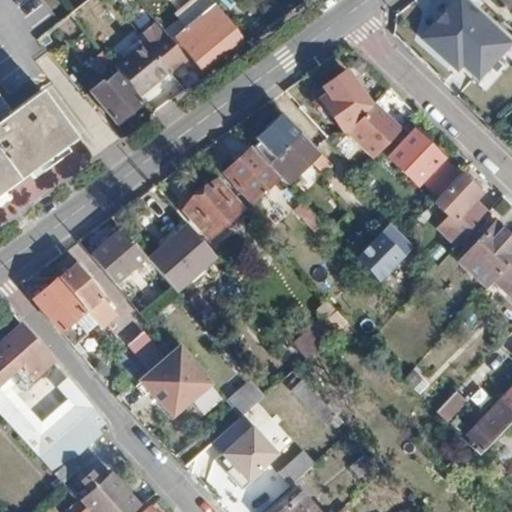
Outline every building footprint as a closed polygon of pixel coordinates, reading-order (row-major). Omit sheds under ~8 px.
[(215,4),(173,38),(200,71),(242,38),(215,4)] [(509,42),(466,4),(428,45),(457,71),(462,65),(477,78),(509,42)] [(186,63),(155,25),(140,37),(146,45),(169,74),(171,75),(186,63)] [(146,45),(116,69),(121,75),(139,98),(169,74),(146,45)] [(104,55),(92,65),(99,74),(112,64),(104,55)] [(101,82),(89,93),(115,125),(143,103),(139,98),(121,75),(105,85),(101,82)] [(338,77),(324,88),(329,94),(314,106),(333,131),(362,108),(338,77)] [(0,100),(0,197),(78,141),(43,93),(12,116),(0,100)] [(401,131),(372,104),(342,131),(373,160),(401,131)] [(279,176),(286,185),(322,152),(281,112),(254,137),(272,156),(266,162),(279,176)] [(458,174),(413,132),(388,158),(415,185),(420,180),(438,196),(458,174)] [(251,146),(223,172),(251,202),(279,176),(266,162),(251,146)] [(488,212),(474,198),(479,193),(458,174),(438,196),(433,201),(449,215),(436,228),(456,246),(488,212)] [(216,180),(184,208),(210,237),(242,209),(216,180)] [(186,224),(146,257),(175,292),(215,259),(186,224)] [(402,238),(388,224),(352,257),(375,282),(412,248),(402,238)] [(511,260),(511,242),(492,224),(461,257),(490,284),(493,281),(511,260)] [(122,228),(92,254),(116,282),(146,257),(122,228)] [(511,260),(493,281),(511,297),(511,260)] [(71,267),(58,278),(84,309),(103,331),(116,320),(104,307),(108,304),(75,265),(71,268),(71,267)] [(58,278),(33,299),(58,330),(84,309),(58,278)] [(143,296),(134,304),(147,319),(156,312),(143,296)] [(0,416),(36,457),(92,409),(85,400),(38,435),(0,391),(0,385),(19,369),(30,382),(53,362),(20,325),(0,342),(0,416)] [(143,329),(127,342),(147,365),(162,352),(143,329)] [(96,354),(86,362),(106,387),(116,379),(96,354)] [(157,363),(131,384),(142,397),(168,376),(157,363)] [(239,417),(263,396),(250,381),(226,402),(239,417)] [(335,417),(300,382),(289,393),(324,428),(335,417)] [(455,393),(435,414),(444,423),(464,402),(455,393)] [(511,399),(507,394),(461,441),(477,457),(511,421),(511,399)] [(92,409),(36,457),(84,508),(87,511),(130,511),(153,493),(137,475),(117,491),(114,504),(111,506),(70,458),(99,431),(96,428),(103,422),(92,409)] [(262,460),(238,434),(220,452),(214,445),(200,458),(234,494),(248,481),(244,477),(262,460)] [(299,450),(275,472),(287,486),(311,464),(299,450)] [(280,511),(312,511),(299,496),(280,511)]
